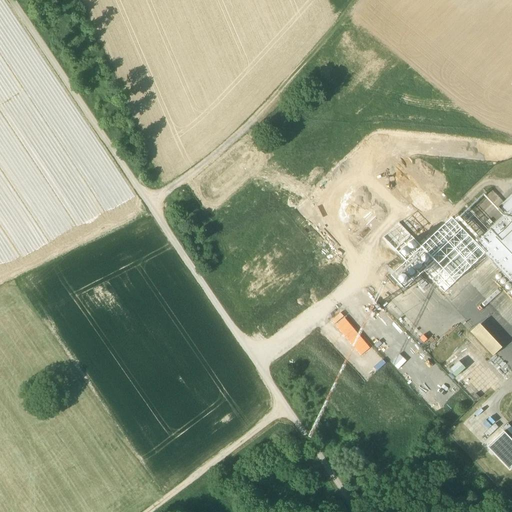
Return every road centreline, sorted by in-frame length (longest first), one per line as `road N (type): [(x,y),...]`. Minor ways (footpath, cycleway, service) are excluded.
road 1 (track): [(9,0),(356,511)]
road 2 (track): [(149,205),(210,158),(355,0)]
road 3 (track): [(286,408),(148,511)]
